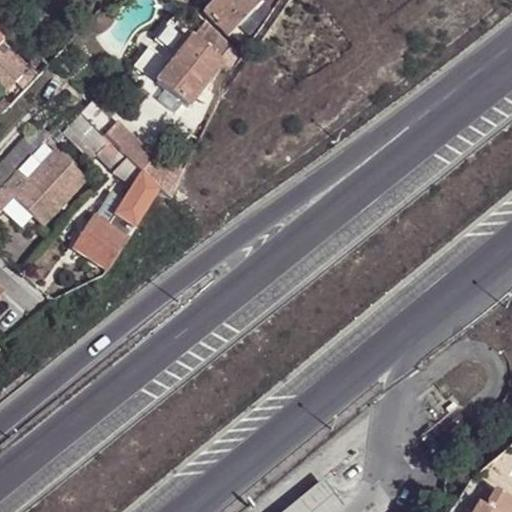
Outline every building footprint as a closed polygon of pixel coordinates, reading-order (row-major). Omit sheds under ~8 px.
[(262,3),(259,0),(216,0),(213,4),(203,13),(229,38),(233,33),(262,3)] [(271,12),(278,0),(265,0),(262,3),(271,12)] [(247,47),(271,12),(262,3),(233,33),(243,43),(247,47)] [(188,110),(223,64),(220,61),(210,54),(214,49),(196,35),(174,18),(159,38),(181,54),(172,65),(151,48),(135,68),(165,91),(183,105),(188,110)] [(241,57),(204,23),(196,35),(214,49),(224,57),(220,61),(223,64),(232,71),(241,57)] [(13,52),(4,43),(0,47),(0,79),(11,90),(20,80),(29,88),(39,76),(13,52)] [(224,57),(214,49),(210,54),(220,61),(224,57)] [(223,90),(222,85),(212,94),(219,98),(222,94),(223,90)] [(175,115),(183,105),(165,91),(157,101),(175,115)] [(160,187),(171,197),(185,168),(176,163),(169,170),(118,123),(117,124),(94,103),(81,116),(111,143),(120,151),(160,187)] [(150,204),(160,187),(120,151),(111,143),(81,116),(63,135),(92,162),(98,156),(102,152),(119,167),(115,172),(136,185),(126,200),(110,225),(128,237),(150,204)] [(0,166),(0,189),(17,171),(32,156),(50,137),(39,125),(0,166)] [(88,181),(58,152),(43,168),(29,182),(17,171),(0,189),(0,213),(14,199),(44,227),(60,210),(57,207),(63,201),(66,205),(88,181)] [(119,167),(102,152),(98,156),(115,172),(119,167)] [(17,171),(29,182),(43,168),(32,156),(17,171)] [(110,225),(126,200),(116,192),(98,217),(110,225)] [(63,201),(57,207),(60,210),(66,205),(63,201)] [(127,239),(128,237),(110,225),(98,217),(77,249),(108,269),(127,239)] [(46,290),(51,294),(65,278),(69,278),(60,270),(46,290)] [(65,278),(51,294),(59,302),(82,289),(69,278),(65,278)] [(342,511),(345,510),(321,482),(285,511),(342,511)] [(511,511),(511,500),(496,491),(494,494),(485,489),(476,503),(479,505),(474,511),(511,511)]
